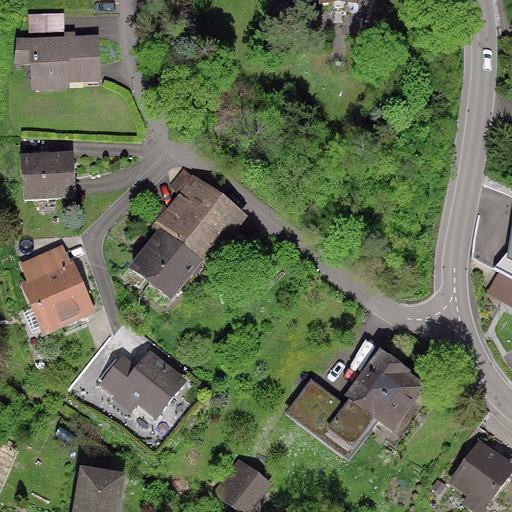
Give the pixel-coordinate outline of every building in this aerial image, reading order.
[(95,38),(18,43),(19,61),(30,61),(32,86),(97,82),(95,38)] [(23,156),(24,205),(77,204),(76,155),(23,156)] [(162,237),(131,274),(171,307),(204,266),(216,274),(251,224),(190,181),(155,231),(162,237)] [(13,270),(47,341),(96,318),(61,247),(13,270)] [(511,281),(498,274),(487,293),(511,306),(511,281)] [(122,359),(98,388),(154,432),(189,388),(149,356),(137,371),(122,359)] [(316,386),(296,415),(347,452),(368,422),(386,435),(417,392),(371,359),(339,403),(316,386)] [(511,469),(482,447),(454,485),(487,510),(511,475),(511,469)] [(243,511),(248,511),(273,482),(242,458),(216,490),(243,511)] [(81,470),(72,511),(122,511),(129,480),(81,470)]
